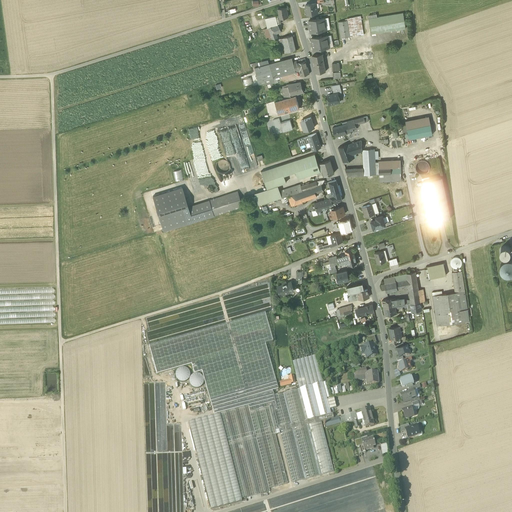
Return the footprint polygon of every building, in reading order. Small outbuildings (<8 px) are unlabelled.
[(307,15),(318,13),(316,3),(305,5),(306,5),(306,9),(307,15)] [(280,18),(280,19),(288,17),(286,7),(277,9),(279,15),(280,18)] [(369,18),(371,33),(406,28),(403,13),(377,17),(369,18)] [(265,19),(268,28),(273,41),(277,40),(277,39),(275,33),(280,32),(281,33),(281,32),(277,25),(280,24),(279,19),(279,18),(280,18),(279,15),(275,16),(265,19)] [(347,18),(347,20),(350,36),(364,34),(360,15),(347,18)] [(310,28),(310,32),(326,29),(324,18),(308,21),(309,25),(308,25),(309,28),(310,28)] [(341,38),(350,36),(347,20),(338,21),(341,38)] [(268,43),(273,41),(268,28),(264,29),(268,43)] [(283,38),(286,52),(296,50),(292,35),(283,38)] [(313,45),(313,50),(329,47),(327,35),(311,38),(312,42),(311,43),(311,46),(313,45)] [(283,38),(277,39),(277,40),(280,54),(286,52),(283,38)] [(312,56),(316,73),(326,71),(322,54),(312,56)] [(268,64),(263,65),(265,70),(270,69),(272,78),(274,77),(276,77),(296,71),(293,61),(292,57),(268,64)] [(293,61),(296,71),(299,70),(297,63),(306,60),(305,58),(293,61)] [(301,76),(309,74),(306,60),(297,63),(299,70),(301,76)] [(332,63),(333,71),(340,70),(339,63),(332,63)] [(275,82),(274,77),(272,78),(270,69),(265,70),(263,65),(260,66),(254,67),(255,71),(258,85),(275,82)] [(293,83),(297,94),(304,92),(300,82),(293,83)] [(287,85),(287,86),(291,96),(297,94),(293,83),(287,85)] [(332,86),(333,94),(338,93),(341,92),(340,84),(332,86)] [(291,96),(287,86),(286,87),(280,88),(284,99),(291,97),(291,96)] [(327,97),(329,104),(340,102),(338,93),(333,94),(331,94),(331,96),(327,97)] [(277,112),(277,114),(299,108),(295,96),(291,97),(284,99),(283,99),(274,102),(277,112)] [(405,121),(407,129),(430,124),(429,116),(405,121)] [(314,127),(313,125),(311,117),(301,121),(304,131),(309,129),(314,127)] [(274,120),(276,127),(282,125),(281,123),(280,118),(274,120)] [(290,120),(281,123),(282,125),(284,131),(293,129),(290,120)] [(356,128),(355,124),(353,120),(347,121),(347,123),(349,127),(350,130),(356,128)] [(345,128),(349,127),(347,123),(332,128),(335,137),(347,133),(345,128)] [(432,134),(430,124),(407,129),(408,134),(409,138),(409,139),(432,134)] [(284,131),(282,125),(276,127),(278,133),(284,131)] [(311,135),(308,136),(310,141),(312,146),(313,150),(321,147),(316,133),(311,135)] [(305,143),(310,141),(308,136),(297,139),(298,142),(299,145),(305,143)] [(361,140),(348,144),(351,154),(353,153),(353,154),(362,151),(362,147),(362,141),(361,141),(361,140)] [(354,158),(353,154),(353,153),(351,154),(348,144),(338,148),(343,162),(354,158)] [(362,153),(364,175),(376,174),(375,162),(375,159),(375,151),(374,149),(362,149),(362,153)] [(261,171),(266,188),(278,184),(287,182),(285,174),(297,171),(299,178),(321,171),(318,163),(315,154),(261,171)] [(322,171),(324,176),(334,173),(330,160),(318,163),(321,171),(322,171)] [(425,174),(428,172),(429,169),(429,166),(428,163),(425,161),(422,160),(419,161),(417,163),(415,166),(415,169),(417,172),(419,174),(422,175),(425,174)] [(219,174),(223,175),(226,174),(228,172),(230,168),(229,165),(227,162),(224,161),(220,161),(217,162),(216,165),(215,169),(217,172),(219,174)] [(182,169),(174,170),(175,180),(184,179),(182,169)] [(401,173),(391,173),(379,174),(379,182),(401,181),(401,173)] [(422,181),(430,222),(450,218),(442,177),(422,181)] [(338,185),(336,180),(328,182),(330,189),(331,193),(339,191),(338,185)] [(298,184),(280,190),(282,197),(310,188),(310,187),(309,183),(308,182),(301,185),(301,184),(298,185),(298,184)] [(280,190),(278,184),(266,188),(254,192),(255,196),(258,205),(282,197),(280,190)] [(318,185),(313,187),(315,193),(323,191),(321,184),(318,185)] [(153,196),(154,201),(183,192),(182,187),(153,196)] [(316,196),(315,193),(313,187),(310,188),(299,192),(299,193),(302,201),(316,196)] [(209,201),(213,216),(242,206),(237,191),(208,200),(209,201)] [(329,194),(330,199),(332,203),(342,200),(340,195),(339,191),(331,193),(329,194)] [(192,222),(213,216),(209,201),(188,208),(183,192),(154,201),(163,230),(164,230),(192,221),(192,222)] [(302,202),(302,201),(299,193),(288,196),(290,200),(292,206),(302,202)] [(328,204),(332,203),(330,199),(315,203),(316,209),(317,210),(322,209),(322,210),(325,209),(325,208),(329,207),(328,204)] [(362,207),(365,216),(375,213),(371,204),(362,207)] [(342,206),(334,208),(335,211),(331,213),(329,213),(331,218),(342,214),(345,213),(343,208),(342,206)] [(373,228),(381,226),(385,224),(385,222),(383,217),(382,215),(376,217),(377,219),(371,221),(373,228)] [(339,222),(342,232),(351,229),(348,219),(339,222)] [(333,224),(335,228),(335,230),(336,233),(340,232),(342,232),(339,222),(333,224)] [(312,233),(314,236),(325,232),(324,228),(312,233)] [(336,233),(331,234),(333,243),(335,242),(343,240),(340,232),(336,233)] [(502,255),(506,256),(509,254),(510,250),(508,246),(504,245),(501,247),(499,251),(502,255)] [(346,252),(347,256),(347,258),(355,256),(353,250),(346,252)] [(374,253),(377,263),(385,261),(383,250),(374,253)] [(355,256),(347,258),(348,261),(349,265),(357,263),(355,256)] [(451,266),(455,268),(459,267),(461,263),(460,259),(457,257),(452,258),(450,262),(451,266)] [(504,275),(507,275),(510,275),(511,274),(511,260),(508,259),(505,259),(502,261),(500,264),(500,267),(500,270),(502,273),(504,275)] [(427,266),(428,269),(428,272),(430,278),(446,275),(443,263),(427,266)] [(339,282),(349,280),(347,269),(336,272),(338,278),(336,278),(336,282),(339,282)] [(406,273),(407,282),(417,281),(415,271),(406,273)] [(452,272),(455,292),(458,314),(468,312),(465,290),(465,288),(464,288),(462,271),(452,272)] [(406,273),(395,276),(396,281),(398,290),(408,287),(407,282),(406,273)] [(283,291),(284,294),(288,293),(288,291),(293,289),(292,286),(293,286),(292,282),(290,282),(287,283),(287,284),(286,282),(285,283),(285,281),(281,283),(282,285),(278,286),(278,287),(277,287),(278,288),(277,288),(278,291),(279,291),(279,292),(282,291),(283,291)] [(398,290),(396,281),(384,283),(386,289),(387,292),(398,290)] [(358,291),(364,290),(363,283),(347,286),(349,294),(355,292),(358,291)] [(418,290),(418,286),(408,288),(409,293),(410,299),(411,303),(420,302),(418,290)] [(364,290),(358,291),(359,298),(359,299),(369,297),(367,289),(364,290)] [(358,298),(359,298),(358,291),(355,292),(349,294),(348,294),(348,295),(348,296),(348,297),(349,299),(353,298),(355,300),(358,299),(358,298)] [(459,322),(458,314),(455,292),(442,294),(432,295),(437,325),(459,322)] [(383,307),(395,305),(394,299),(382,300),(383,307)] [(397,307),(397,308),(403,307),(408,307),(408,304),(406,304),(406,299),(405,299),(405,300),(405,304),(406,304),(401,305),(401,304),(395,305),(395,308),(397,307)] [(412,311),(415,311),(419,310),(421,310),(420,302),(411,303),(410,304),(412,311)] [(356,310),(358,316),(374,311),(372,304),(363,307),(363,308),(356,310)] [(395,308),(395,305),(383,307),(385,315),(396,313),(395,308)] [(458,314),(459,322),(469,321),(468,312),(458,314)] [(202,371),(214,415),(248,407),(250,413),(269,408),(275,435),(280,434),(279,432),(282,432),(281,427),(278,428),(274,410),(277,410),(273,396),(272,391),(278,390),(265,343),(273,341),(265,313),(149,346),(157,374),(191,364),(194,373),(202,371)] [(148,323),(150,330),(184,322),(182,314),(150,322),(148,323)] [(153,337),(206,326),(205,321),(173,327),(174,330),(172,331),(171,330),(156,333),(156,335),(152,335),(153,337)] [(389,328),(391,339),(394,339),(400,337),(399,331),(400,331),(399,327),(399,326),(398,326),(389,328)] [(365,339),(367,346),(372,344),(376,343),(374,336),(365,339)] [(365,353),(367,358),(371,357),(371,358),(374,357),(374,356),(376,355),(372,344),(367,346),(360,348),(362,354),(365,353)] [(400,358),(402,357),(410,355),(406,344),(404,344),(396,347),(400,358)] [(292,362),(299,388),(323,383),(316,356),(292,362)] [(399,371),(403,370),(403,372),(408,371),(408,370),(412,368),(410,362),(410,361),(404,363),(399,365),(398,369),(399,370),(399,371)] [(366,379),(367,385),(378,383),(377,372),(366,373),(365,373),(365,375),(366,379)] [(400,382),(402,387),(414,384),(412,378),(411,378),(410,376),(401,380),(401,381),(400,382)] [(299,388),(307,420),(331,414),(329,410),(328,403),(327,400),(323,383),(299,388)] [(329,388),(331,395),(338,393),(336,386),(329,388)] [(285,393),(293,424),(305,421),(297,390),(285,393)] [(401,394),(404,403),(410,401),(416,399),(413,391),(413,390),(410,391),(401,394)] [(278,428),(281,427),(291,425),(283,394),(273,396),(277,410),(274,410),(278,428)] [(333,398),(327,400),(328,403),(329,410),(336,408),(333,398)] [(188,422),(210,509),(242,501),(241,498),(270,491),(269,488),(250,413),(248,407),(214,415),(188,422)] [(269,488),(288,483),(275,435),(269,408),(250,413),(269,488)] [(402,410),(405,419),(414,416),(412,411),(411,408),(402,410)] [(362,413),(363,419),(372,417),(370,409),(361,411),(362,413)] [(345,416),(347,423),(354,422),(358,421),(363,419),(362,413),(356,414),(356,413),(345,416)] [(333,419),(332,414),(331,414),(307,420),(305,421),(293,424),(291,425),(281,427),(282,432),(292,429),(294,429),(307,425),(309,425),(321,422),(324,421),(333,419)] [(341,425),(347,423),(345,416),(339,417),(340,423),(341,425)] [(326,427),(340,423),(339,417),(333,419),(324,421),(325,423),(323,424),(324,425),(325,425),(326,427)] [(374,425),(372,417),(363,419),(366,427),(374,425)] [(334,472),(321,422),(309,425),(321,475),(334,472)] [(400,427),(401,433),(406,432),(405,429),(409,428),(408,424),(400,427)] [(319,475),(307,425),(294,429),(307,478),(319,475)] [(406,432),(408,438),(418,435),(417,433),(419,432),(416,425),(409,428),(405,429),(406,432)] [(305,479),(292,429),(282,432),(279,432),(280,434),(292,482),(305,479)] [(366,438),(362,440),(363,445),(364,445),(365,450),(372,449),(372,447),(376,446),(373,438),(367,440),(366,438)]
